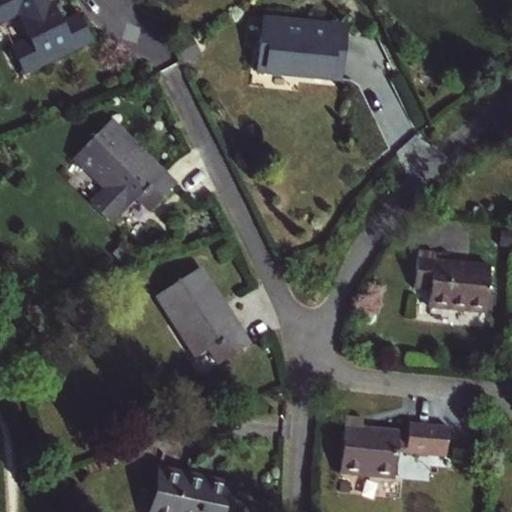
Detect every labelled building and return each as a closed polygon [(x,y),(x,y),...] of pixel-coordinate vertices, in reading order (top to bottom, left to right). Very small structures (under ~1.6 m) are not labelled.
[(50,0),(0,0),(0,24),(16,16),(29,41),(11,51),(23,74),(92,41),(79,15),(62,24),(50,0)] [(257,72),(339,80),(345,28),(263,19),(257,72)] [(164,172),(111,121),(76,158),(108,189),(93,205),(114,225),(138,199),(150,212),(173,188),(161,175),(164,172)] [(485,314),(490,268),(434,263),(435,254),(418,252),(414,290),(430,292),(428,308),(485,314)] [(239,331),(222,305),(200,270),(157,296),(196,358),(209,349),(219,365),(245,348),(236,333),(239,331)] [(363,420),(345,418),(339,473),(395,479),(397,453),(447,458),(450,427),(410,423),(408,445),(398,444),(399,434),(362,430),(363,420)] [(225,511),(231,485),(189,476),(160,471),(150,511),(225,511)]
